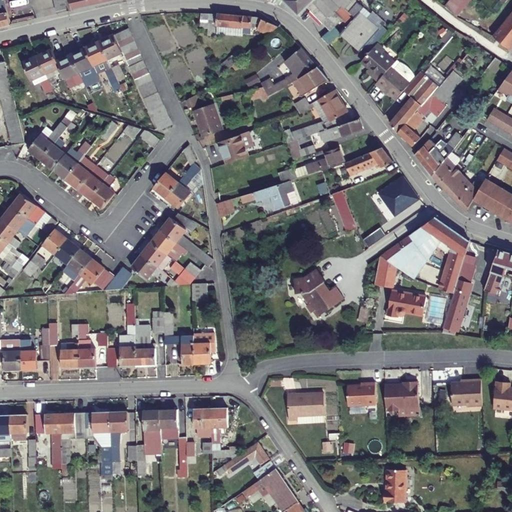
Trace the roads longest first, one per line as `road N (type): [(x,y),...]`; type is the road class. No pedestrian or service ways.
road 1 (residential): [(511,240),(454,216),(309,38),(273,10)]
road 2 (residential): [(242,388),(262,367),(307,360),(511,357)]
road 3 (residential): [(184,126),(208,170),(236,385)]
road 4 (residential): [(0,168),(28,174),(103,231),(184,126)]
road 5 (residential): [(0,392),(236,385)]
road 6 (residential): [(242,388),(328,507)]
road 7 (residential): [(273,10),(223,2),(130,7)]
road 8 (residential): [(130,7),(0,38)]
road 9 (residential): [(130,7),(184,126)]
